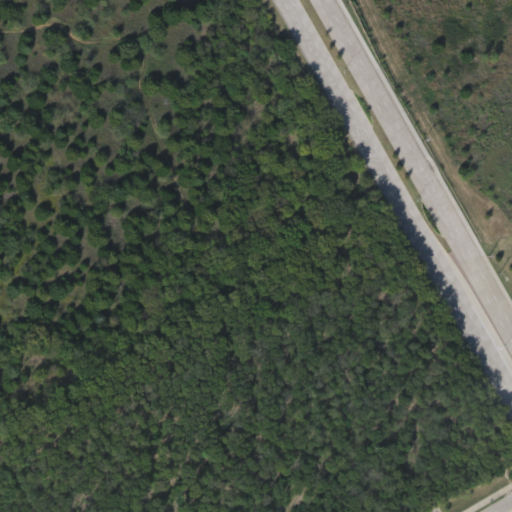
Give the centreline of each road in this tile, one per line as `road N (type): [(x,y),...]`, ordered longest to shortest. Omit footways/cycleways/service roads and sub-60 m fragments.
road 1 (primary): [(511,332),(322,0)]
road 2 (primary): [(292,0),(466,301)]
